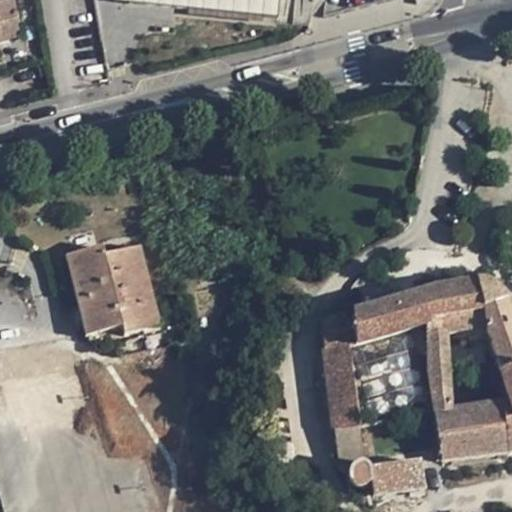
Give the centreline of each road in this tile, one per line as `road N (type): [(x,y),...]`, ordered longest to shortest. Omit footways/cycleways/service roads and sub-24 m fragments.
road 1 (residential): [(329,511),(308,466),(296,342),(327,287),(422,230),(436,207),(468,24)]
road 2 (secondary): [(80,126),(468,24)]
road 3 (residential): [(53,0),(80,126)]
